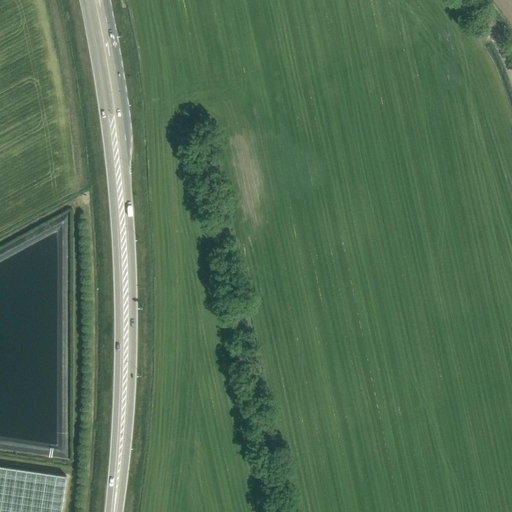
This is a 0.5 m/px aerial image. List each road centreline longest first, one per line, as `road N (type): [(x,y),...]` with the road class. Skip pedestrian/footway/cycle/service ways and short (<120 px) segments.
road 1 (primary): [(114,511),(125,276),(113,132)]
road 2 (track): [(218,229),(279,511)]
road 3 (primary): [(82,0),(113,132)]
road 4 (primary): [(113,132),(119,107),(100,0)]
